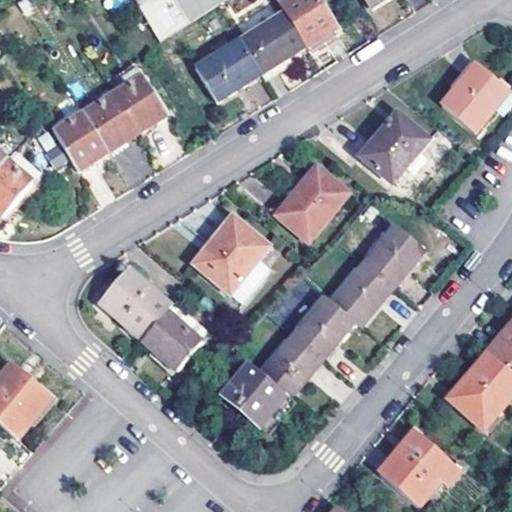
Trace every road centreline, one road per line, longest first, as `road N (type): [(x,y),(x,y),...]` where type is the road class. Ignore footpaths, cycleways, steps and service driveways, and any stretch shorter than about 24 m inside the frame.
road 1 (residential): [(511,236),(299,493),(261,505),(196,459),(17,300)]
road 2 (residential): [(17,300),(79,252),(491,0)]
